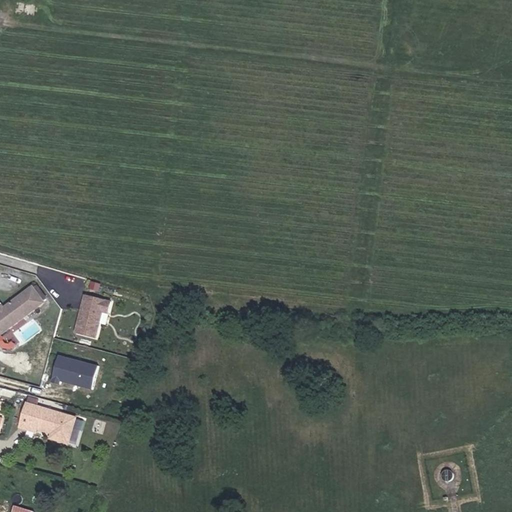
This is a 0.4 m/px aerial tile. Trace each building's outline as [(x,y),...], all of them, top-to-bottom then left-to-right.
[(33,287),(0,311),(0,334),(0,335),(44,302),(33,287)] [(95,338),(101,312),(107,314),(109,303),(84,296),(75,333),(95,338)] [(100,366),(60,355),(52,382),(62,384),(62,381),(94,390),(100,366)] [(45,408),(47,401),(30,396),(28,404),(45,408)] [(28,404),(21,430),(43,435),(44,431),(52,433),(53,433),(63,436),(66,437),(67,437),(66,439),(66,440),(65,443),(73,445),(80,417),(45,408),(28,404)] [(63,436),(53,433),(52,433),(50,439),(65,443),(66,440),(66,439),(66,437),(63,436)] [(448,469),(446,469),(444,470),(442,471),(441,473),(441,475),(441,477),(442,479),(444,480),(446,481),(448,481),(450,481),(452,480),(453,478),(454,476),(454,474),(453,472),(452,470),(448,469)]
